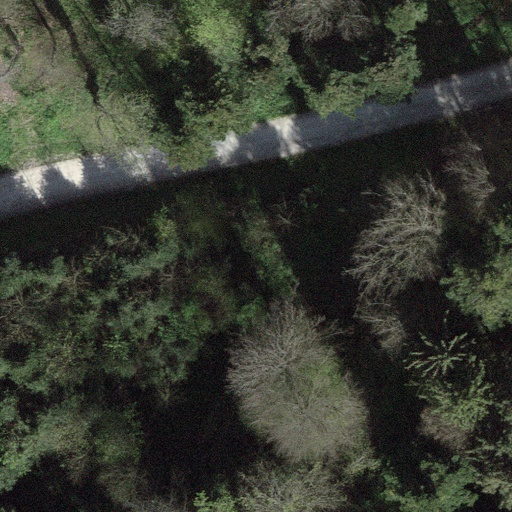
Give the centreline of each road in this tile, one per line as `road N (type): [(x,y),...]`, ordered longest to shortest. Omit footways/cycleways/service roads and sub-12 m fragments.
road 1 (track): [(0,208),(363,127),(511,79)]
road 2 (track): [(148,511),(263,316),(429,105)]
